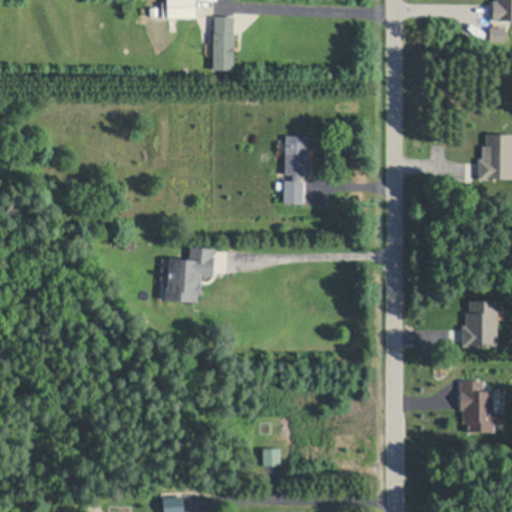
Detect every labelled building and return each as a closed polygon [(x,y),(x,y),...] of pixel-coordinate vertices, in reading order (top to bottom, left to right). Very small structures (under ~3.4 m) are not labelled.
[(196,0),(197,16),(168,17),(168,0),(196,0)] [(511,0),(511,19),(493,19),(493,0),(511,0)] [(235,15),(234,68),(214,68),(215,33),(216,33),(216,15),(235,15)] [(505,25),(505,39),(490,38),(491,25),(505,25)] [(511,133),(511,177),(489,177),(489,178),(479,178),(480,158),(483,158),(484,145),(487,145),(487,133),(511,133)] [(308,135),(307,173),(301,173),(301,180),(304,180),(303,203),(285,202),(286,180),(294,180),(294,173),(286,173),(287,135),(308,135)] [(135,240),(135,248),(125,248),(125,239),(135,240)] [(217,256),(215,276),(204,275),(202,293),(200,293),(199,301),(168,298),(168,287),(170,287),(172,256),(192,258),(193,245),(216,247),(215,256),(217,256)] [(498,344),(463,345),(463,325),(467,325),(467,311),(470,311),(470,299),(497,299),(498,344)] [(484,382),(484,392),(493,392),(494,413),(504,413),(504,424),(494,424),(494,431),(468,432),(467,422),(463,422),(463,410),(461,410),(461,382),(484,382)] [(281,465),(264,465),(263,448),(281,447),(281,465)] [(184,511),(164,511),(164,495),(184,494),(184,511)]
